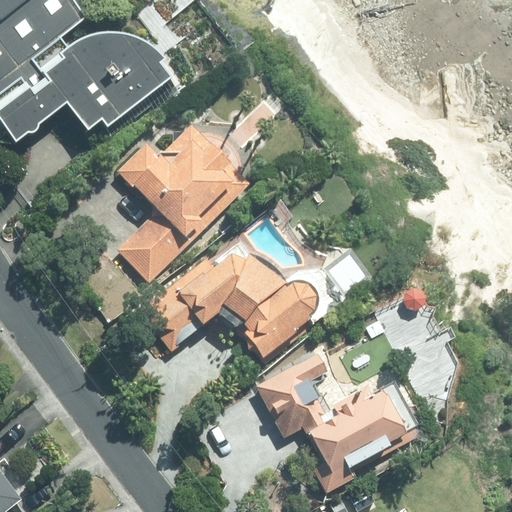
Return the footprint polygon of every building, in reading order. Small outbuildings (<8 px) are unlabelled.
[(0,0),(0,63),(35,37),(5,0),(0,0)] [(147,52),(140,47),(134,44),(127,40),(118,38),(109,37),(101,37),(93,38),(85,40),(75,42),(66,47),(65,49),(57,39),(27,62),(31,68),(0,91),(0,135),(8,146),(59,107),(80,134),(94,123),(101,131),(166,81),(155,65),(158,62),(153,57),(147,52)] [(245,191),(185,129),(154,158),(142,145),(113,173),(153,213),(114,250),(147,285),(245,191)] [(295,273),(278,285),(275,279),(270,273),(264,268),(256,263),(248,259),(236,244),(206,266),(202,262),(138,311),(168,350),(223,308),(242,333),(239,335),(263,366),(299,338),(296,334),(342,300),(318,270),(295,273)] [(351,474),(418,437),(390,386),(371,396),(366,387),(326,410),(310,382),(326,373),(316,356),(296,367),(295,365),(254,388),(283,441),(302,431),(321,466),(311,472),(323,495),(353,479),(351,474)] [(0,485),(0,511),(1,511),(14,503),(0,485)]
